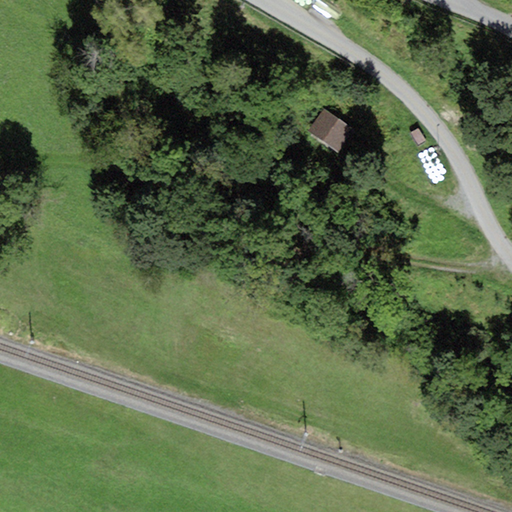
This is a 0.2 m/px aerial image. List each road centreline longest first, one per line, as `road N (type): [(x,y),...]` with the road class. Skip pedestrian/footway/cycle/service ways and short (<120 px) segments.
road 1 (track): [(0,159),(135,164),(207,187),(325,242),(434,264),(511,264)]
road 2 (residential): [(264,0),(356,54),(408,98),(447,144),(511,258)]
road 3 (track): [(476,201),(412,193),(354,145)]
